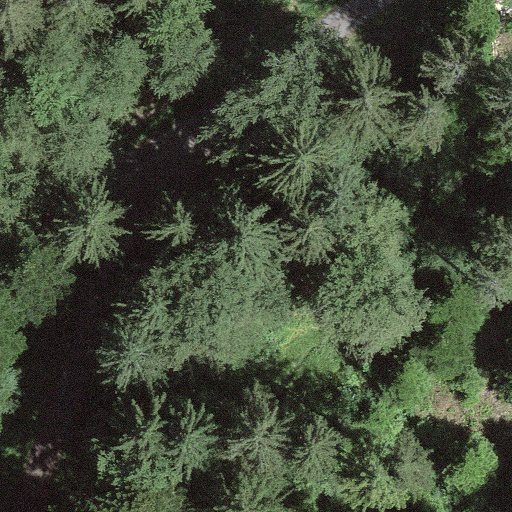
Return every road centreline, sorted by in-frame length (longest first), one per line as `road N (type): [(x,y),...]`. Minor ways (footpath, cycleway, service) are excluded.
road 1 (track): [(33,511),(112,286),(176,179),(230,116)]
road 2 (track): [(230,116),(0,257)]
road 3 (track): [(394,0),(230,116)]
